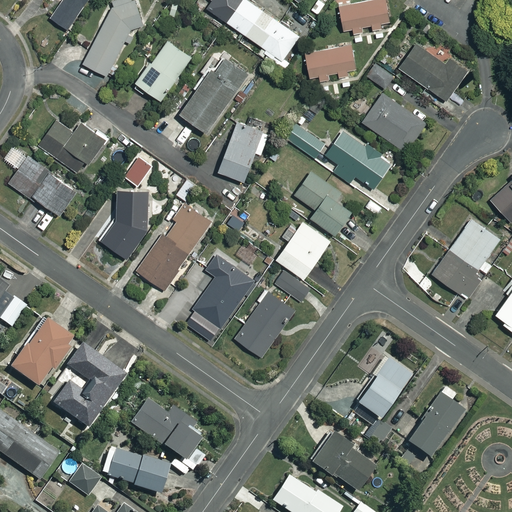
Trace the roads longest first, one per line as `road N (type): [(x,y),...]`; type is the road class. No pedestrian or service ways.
road 1 (residential): [(269,418),(0,228)]
road 2 (residential): [(489,129),(455,156),(365,282)]
road 3 (residential): [(511,385),(365,282)]
road 4 (residential): [(365,282),(269,418)]
